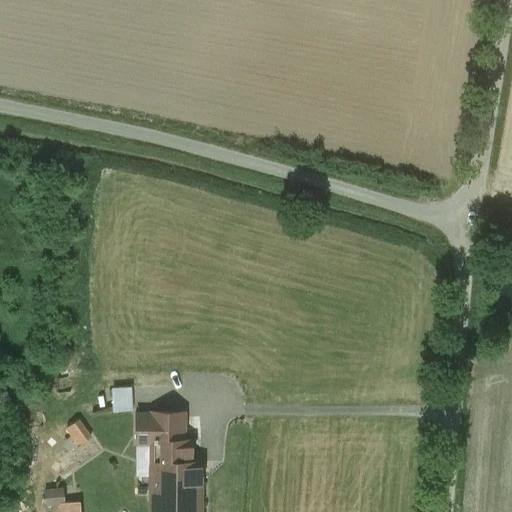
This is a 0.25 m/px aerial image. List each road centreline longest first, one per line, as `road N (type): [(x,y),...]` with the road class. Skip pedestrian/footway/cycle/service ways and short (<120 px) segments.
road 1 (unclassified): [(471,227),(182,144),(0,108)]
road 2 (unclassified): [(445,511),(471,227)]
road 3 (unclassified): [(471,227),(508,0)]
